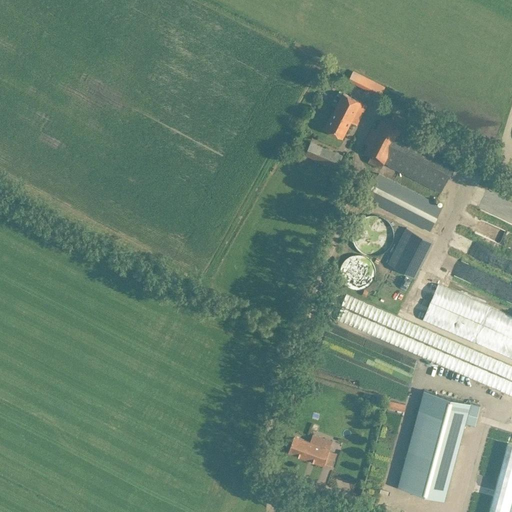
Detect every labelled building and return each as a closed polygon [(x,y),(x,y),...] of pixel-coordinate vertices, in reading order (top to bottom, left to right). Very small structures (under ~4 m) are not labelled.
[(353,70),(349,80),(366,88),(365,89),(380,96),(383,92),(385,86),(374,81),(370,79),(353,70)] [(326,129),(334,133),(343,137),(351,121),(357,124),(367,104),(358,100),(344,93),(326,129)] [(369,144),(364,152),(371,156),(368,161),(377,166),(382,168),(385,162),(441,191),(455,164),(460,155),(414,131),(403,126),(406,120),(394,114),(391,119),(383,116),(376,129),(372,127),(365,142),(369,144)] [(306,154),(328,164),(338,167),(343,155),(311,142),(306,154)] [(366,198),(375,202),(430,230),(442,206),(388,178),(379,173),(366,198)] [(381,250),(382,250),(385,249),(388,247),(390,246),(391,244),(393,241),(394,239),(394,237),(395,235),(395,232),(394,228),(393,225),(391,222),(389,220),(386,218),(384,218),(382,217),(378,217),(376,217),(372,217),(371,218),(367,220),(365,223),(363,226),(362,228),(361,231),(361,235),(362,239),(363,242),(366,245),(367,247),(369,248),(371,249),(374,250),(377,250),(381,250)] [(415,277),(434,241),(406,227),(388,263),(415,277)] [(481,258),(498,264),(503,253),(486,247),(481,258)] [(511,265),(501,262),(498,273),(511,277),(511,265)] [(511,284),(474,268),(468,284),(511,302),(511,284)] [(395,270),(387,290),(397,293),(405,273),(395,270)] [(494,306),(441,287),(427,323),(480,343),(494,306)] [(511,363),(348,300),(339,325),(511,392),(511,363)] [(511,316),(499,311),(497,318),(511,324),(511,323),(511,316)] [(475,425),(480,405),(424,390),(398,487),(445,499),(465,422),(475,425)] [(376,397),(376,410),(386,411),(386,397),(376,397)] [(288,451),(298,455),(324,465),(330,448),(304,439),(294,435),(288,451)] [(511,511),(511,443),(508,443),(489,511),(511,511)]
